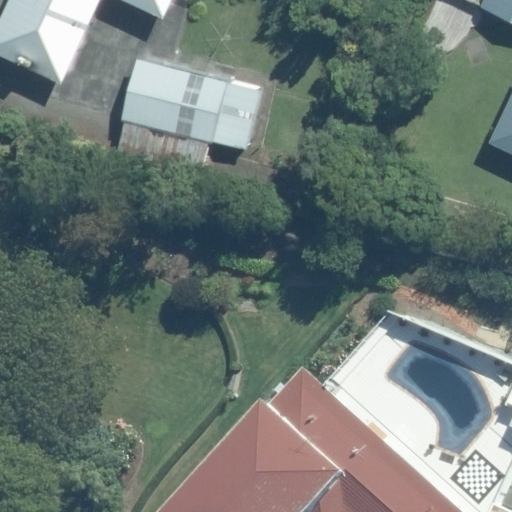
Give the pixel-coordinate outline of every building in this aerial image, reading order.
[(21,0),(0,46),(78,82),(115,0),(140,0),(174,15),(180,0),(21,0)] [(511,0),(492,0),(490,5),(511,14),(511,0)] [(274,85),(153,56),(138,118),(260,147),(274,85)] [(511,111),(497,144),(511,150),(511,111)] [(275,399),(180,511),(471,511),(311,378),(286,408),(275,399)]
